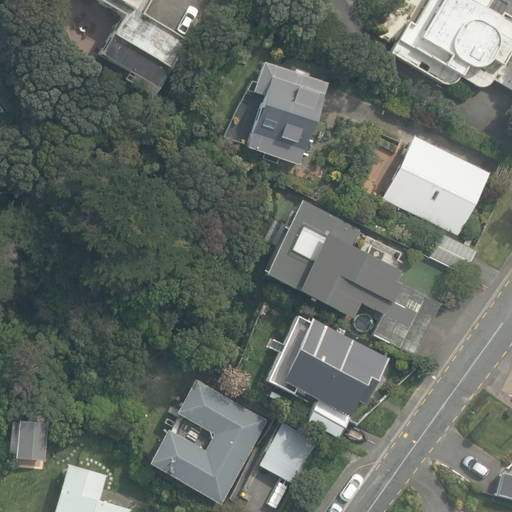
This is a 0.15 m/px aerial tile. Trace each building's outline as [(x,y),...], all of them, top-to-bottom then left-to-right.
[(95,0),(121,16),(99,54),(156,89),(184,42),(138,15),(146,0),(95,0)] [(406,22),(388,53),(442,85),(455,83),(459,76),(478,88),(486,86),(490,79),(511,92),(511,24),(511,23),(511,19),(500,12),(506,3),(501,0),(428,0),(412,26),(406,22)] [(245,147),(298,164),(324,84),(261,64),(252,91),(262,95),(245,147)] [(381,198),(456,235),(481,184),(486,173),(410,137),(392,174),(388,172),(382,184),(381,186),(386,188),(381,198)] [(370,335),(411,356),(438,303),(397,283),(390,298),(367,286),(379,261),(350,247),(359,230),(299,199),(261,273),(350,319),(358,303),(380,315),(370,335)] [(429,255),(463,272),(473,251),(439,235),(429,255)] [(385,358),(308,319),(276,381),(347,418),(356,401),(362,404),(385,358)] [(191,379),(173,413),(210,433),(201,449),(164,429),(144,464),(220,505),(266,419),(191,379)] [(256,464),(293,485),(317,443),(280,422),(256,464)] [(53,511),(127,511),(128,509),(97,500),(104,475),(67,464),(53,511)] [(496,495),(511,499),(511,475),(501,473),(496,495)]
